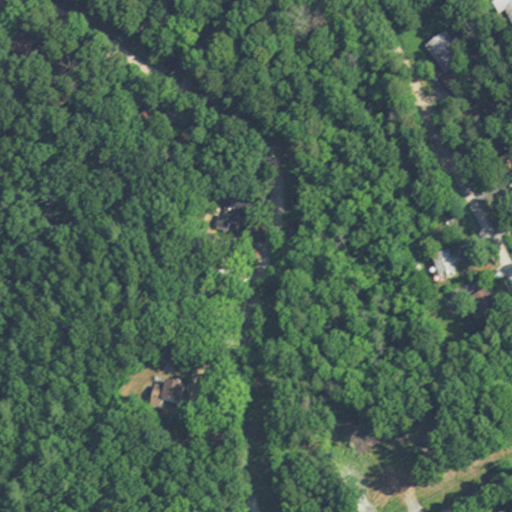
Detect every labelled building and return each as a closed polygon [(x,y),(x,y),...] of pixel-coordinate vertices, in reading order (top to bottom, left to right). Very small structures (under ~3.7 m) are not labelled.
[(511,27),(511,0),(491,0),(499,16),(506,13),(511,27)] [(426,47),(443,76),(467,62),(450,33),(426,47)] [(442,82),(450,96),(465,89),(457,74),(442,82)] [(458,275),(453,253),(432,257),(437,280),(458,275)] [(498,323),(493,293),(475,297),(480,326),(498,323)] [(186,398),(171,381),(155,395),(170,412),(186,398)]
